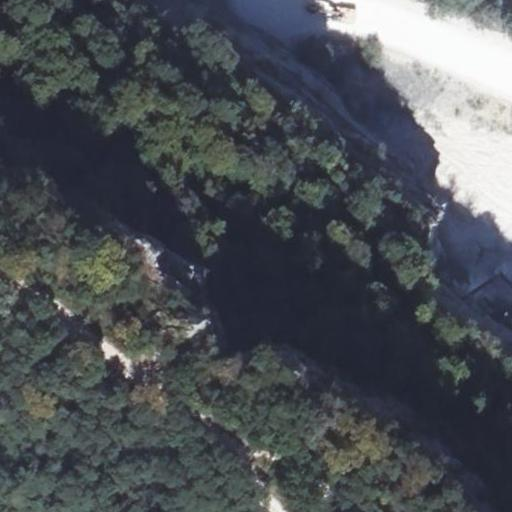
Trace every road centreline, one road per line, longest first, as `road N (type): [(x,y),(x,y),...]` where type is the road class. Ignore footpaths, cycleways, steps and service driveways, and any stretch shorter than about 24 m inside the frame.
road 1 (track): [(156,0),(224,24),(322,20),(408,30),(511,74)]
road 2 (track): [(0,271),(238,445)]
